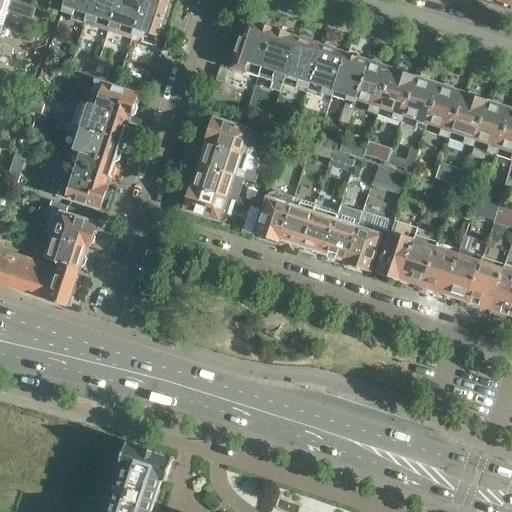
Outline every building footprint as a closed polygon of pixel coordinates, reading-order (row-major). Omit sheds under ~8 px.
[(0,0),(0,25),(6,28),(11,13),(31,19),(35,9),(11,1),(7,0),(0,0)] [(60,3),(52,0),(48,13),(56,15),(60,3)] [(65,0),(64,7),(62,12),(73,15),(72,19),(85,24),(88,14),(92,0),(65,0)] [(92,0),(88,14),(86,20),(96,23),(94,27),(109,32),(111,22),(118,0),(92,0)] [(118,0),(111,22),(109,32),(132,39),(135,30),(144,0),(118,0)] [(144,0),(135,30),(133,35),(143,38),(141,42),(156,47),(163,49),(167,37),(160,35),(171,0),(144,0)] [(511,0),(498,0),(497,4),(511,8),(511,0)] [(241,41),(235,59),(232,68),(237,69),(237,70),(246,73),(259,77),(274,30),(271,29),(270,26),(262,23),(258,25),(247,21),(244,31),(242,31),(239,40),(241,41)] [(0,54),(11,58),(14,48),(0,42),(0,36),(3,27),(0,25),(0,54)] [(274,30),(259,77),(273,82),(275,78),(284,81),(285,81),(287,76),(285,76),(298,38),(287,34),(286,31),(279,29),(275,30),(274,30)] [(285,81),(284,81),(282,85),(298,90),(299,86),(308,89),(309,89),(311,84),(309,83),(321,46),(311,42),(312,39),(300,35),(299,38),(298,38),(285,76),(287,76),(285,81)] [(309,89),(308,89),(306,93),(322,98),(323,94),(333,97),(333,96),(334,92),(333,91),(346,53),(335,50),(336,47),(324,43),(323,46),(321,46),(309,83),(311,84),(309,89)] [(59,47),(51,44),(47,57),(55,59),(59,47)] [(334,92),(333,96),(347,100),(340,121),(349,124),(355,107),(370,61),(359,58),(357,53),(351,51),(346,53),(333,91),(334,92)] [(0,62),(8,66),(11,58),(0,54),(0,62)] [(55,59),(47,57),(45,62),(53,65),(55,59)] [(370,61),(355,107),(369,112),(379,115),(380,109),(379,109),(392,69),(381,65),(381,61),(373,59),(370,62),(370,61)] [(98,62),(95,71),(99,73),(112,77),(115,67),(98,62)] [(380,109),(379,115),(392,119),(393,120),(401,123),(403,117),(416,77),(406,73),(405,69),(398,66),(394,69),(392,69),(379,109),(380,109)] [(139,95),(117,87),(119,80),(112,77),(99,73),(95,71),(82,67),(76,84),(93,90),(88,104),(131,118),(131,117),(132,115),(136,114),(138,108),(136,103),(139,95)] [(216,80),(217,81),(224,83),(228,70),(221,68),(216,80)] [(403,117),(401,123),(400,127),(415,133),(416,128),(426,131),(428,125),(427,125),(440,85),(430,82),(428,77),(422,75),(417,77),(416,77),(403,117)] [(428,125),(426,131),(440,135),(440,136),(450,139),(452,133),(451,133),(465,92),(464,92),(463,93),(453,90),(452,86),(445,83),(441,86),(440,85),(427,125),(428,125)] [(452,133),(450,139),(464,143),(464,144),(474,147),(476,141),(475,141),(488,101),(477,97),(477,93),(469,90),(466,93),(465,92),(451,133),(452,133)] [(476,141),(474,147),(488,151),(487,152),(498,155),(500,149),(499,149),(511,111),(511,109),(502,106),(501,102),(493,99),(490,102),(488,101),(475,141),(476,141)] [(60,108),(37,101),(33,111),(57,119),(60,108)] [(72,124),(81,127),(122,140),(122,138),(127,137),(129,130),(127,125),(129,118),(131,118),(88,104),(79,101),(72,124)] [(500,149),(498,155),(511,159),(511,160),(511,111),(499,149),(500,149)] [(208,140),(208,142),(251,156),(258,134),(215,119),(212,128),(208,130),(206,136),(208,140)] [(61,121),(59,128),(71,132),(73,125),(61,121)] [(81,127),(74,150),(115,164),(114,163),(115,161),(120,159),(122,152),(119,148),(122,140),(81,127)] [(388,163),(393,149),(368,141),(365,150),(364,155),(388,163)] [(201,164),(237,176),(244,178),(256,182),(259,173),(247,169),(251,156),(208,142),(207,143),(204,145),(202,151),(204,156),(201,164)] [(365,150),(342,142),(339,151),(363,158),(364,155),(365,150)] [(306,155),(329,162),(332,152),(310,144),(306,155)] [(403,168),(411,171),(418,151),(410,148),(403,168)] [(74,150),(70,162),(69,165),(65,163),(64,161),(62,159),(60,157),(58,157),(56,156),(54,156),(52,157),(50,158),(48,160),(48,161),(47,163),(46,166),(61,171),(74,175),(108,186),(108,185),(107,185),(110,177),(114,175),(117,167),(115,164),(74,150)] [(343,156),(332,153),(328,165),(339,168),(343,156)] [(194,184),(193,186),(238,200),(243,186),(239,184),(241,177),(237,176),(201,164),(199,172),(195,174),(192,181),(194,184)] [(401,174),(377,166),(373,181),(396,188),(401,174)] [(463,174),(440,166),(436,178),(459,186),(463,174)] [(511,188),(511,168),(509,168),(503,188),(511,191),(511,188)] [(53,194),(55,195),(66,198),(100,209),(104,199),(108,197),(110,191),(108,188),(108,186),(74,175),(61,171),(54,193),(53,194)] [(10,173),(7,180),(17,184),(20,177),(10,173)] [(476,178),(463,174),(459,186),(472,190),(476,178)] [(275,176),(271,189),(269,188),(256,231),(265,234),(267,238),(273,240),(277,238),(279,239),(291,203),(293,197),(278,192),(283,178),(275,176)] [(431,186),(422,183),(421,187),(425,192),(428,193),(431,186)] [(237,200),(193,186),(188,189),(186,195),(189,199),(186,209),(220,221),(221,216),(224,217),(225,214),(232,215),(237,200)] [(440,197),(443,189),(431,186),(429,194),(432,195),(440,197)] [(336,218),(325,252),(325,253),(328,257),(334,259),(338,257),(347,260),(347,261),(358,225),(369,195),(357,191),(349,215),(338,212),(336,218)] [(0,198),(0,213),(4,215),(10,197),(2,194),(0,198)] [(258,207),(261,198),(255,196),(252,206),(258,207)] [(476,200),(466,196),(462,207),(472,210),(476,200)] [(291,203),(279,239),(280,240),(280,238),(289,241),(291,245),(296,247),(300,244),(302,245),(316,204),(293,197),(291,203)] [(490,205),(476,200),(473,210),(487,215),(490,205)] [(93,233),(96,224),(69,214),(71,208),(53,202),(50,210),(52,211),(45,233),(89,246),(93,243),(95,237),(93,233)] [(316,204),(302,245),(304,246),(306,250),(311,252),(316,250),(325,252),(336,218),(330,216),(332,209),(316,204)] [(259,209),(252,207),(248,219),(255,221),(259,209)] [(507,210),(499,208),(495,217),(504,220),(507,210)] [(358,225),(347,261),(349,262),(350,265),(357,268),(362,266),(370,269),(386,221),(363,213),(358,225)] [(389,236),(378,271),(401,278),(414,238),(389,230),(388,236),(389,236)] [(45,233),(37,255),(80,269),(80,267),(84,265),(86,259),(85,255),(87,247),(88,247),(89,246),(45,233)] [(414,238),(401,278),(423,286),(436,246),(414,238)] [(458,253),(445,293),(468,300),(481,260),(468,256),(472,244),(462,241),(459,253),(458,253)] [(0,242),(0,284),(68,307),(80,269),(37,255),(0,242)] [(436,246),(423,286),(445,293),(458,253),(436,246)] [(481,260),(468,300),(490,307),(503,268),(481,260)] [(511,270),(503,268),(490,307),(511,314),(511,270)] [(127,443),(120,466),(124,468),(108,511),(106,511),(105,511),(104,511),(152,511),(163,480),(166,481),(167,480),(168,481),(175,459),(174,459),(174,458),(128,443),(128,444),(127,443)]
